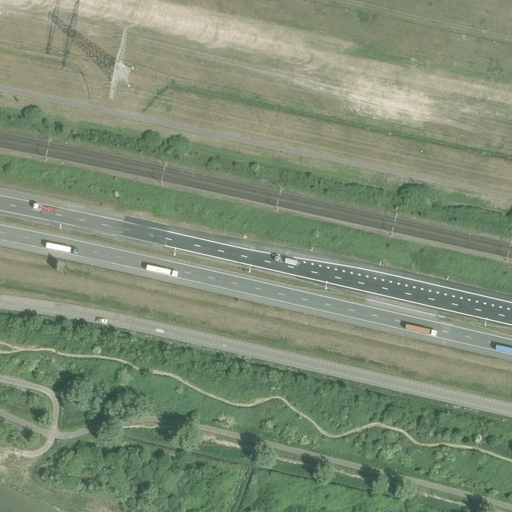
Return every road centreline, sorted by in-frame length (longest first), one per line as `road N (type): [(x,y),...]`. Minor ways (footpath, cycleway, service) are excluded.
road 1 (trunk): [(511,317),(0,202)]
road 2 (unclassified): [(511,412),(127,321),(0,301)]
road 3 (motorway): [(241,284),(511,346)]
road 4 (trunk): [(0,232),(241,284)]
